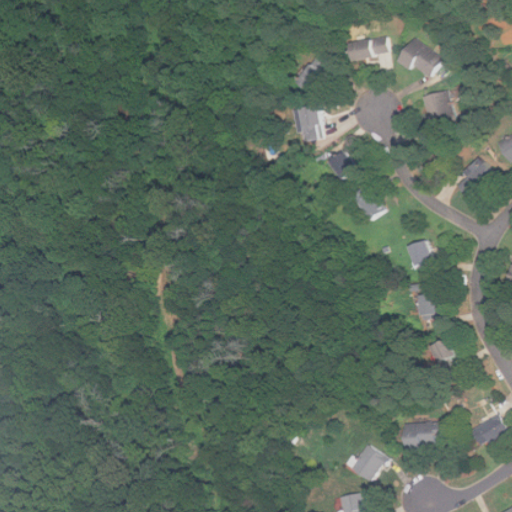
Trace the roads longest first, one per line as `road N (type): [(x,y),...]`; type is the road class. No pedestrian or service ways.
road 1 (residential): [(493,236),(412,184),(377,111)]
road 2 (residential): [(511,375),(479,297),(490,243),(511,212)]
